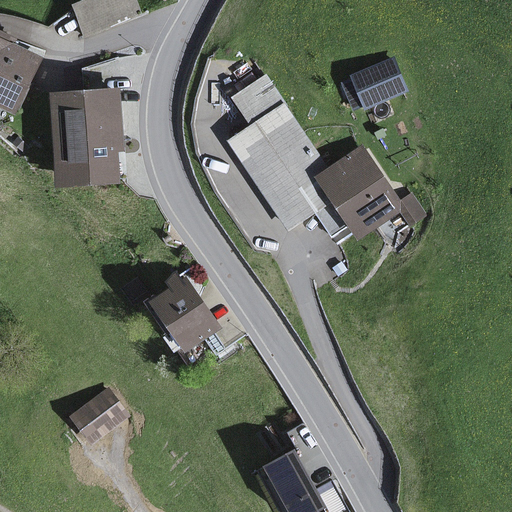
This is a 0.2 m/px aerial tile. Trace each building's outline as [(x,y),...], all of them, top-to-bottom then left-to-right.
[(147,0),(134,0),(87,24),(103,55),(160,26),(147,0)] [(51,52),(0,28),(0,100),(23,111),(51,52)] [(404,61),(352,83),(366,115),(418,93),(404,61)] [(328,169),(267,76),(232,98),(253,126),(230,140),(290,233),(317,216),(336,247),(354,232),(317,176),(328,169)] [(70,125),(72,183),(126,181),(125,150),(132,149),(130,85),(59,88),(60,125),(70,125)] [(420,229),(365,145),(328,169),(317,176),(354,232),(359,240),(383,224),(396,244),(420,229)] [(191,352),(223,329),(178,266),(169,279),(173,290),(155,302),(191,352)] [(137,418),(117,381),(74,404),(93,441),(137,418)] [(338,511),(305,449),(264,471),(286,511),(338,511)]
